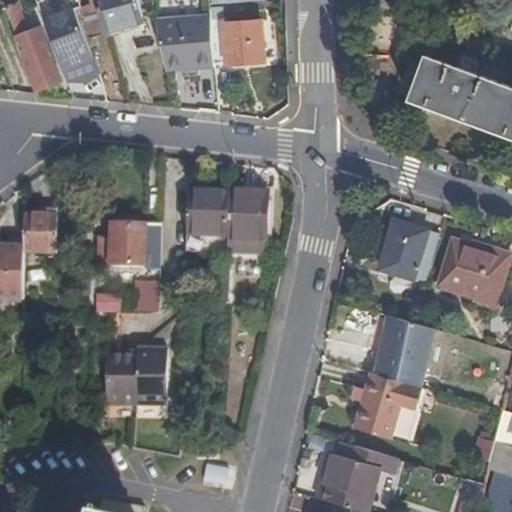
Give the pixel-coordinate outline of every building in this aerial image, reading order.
[(97,0),(80,0),(83,10),(82,10),(90,39),(107,34),(106,32),(97,0)] [(126,27),(119,0),(97,0),(106,32),(126,27)] [(138,0),(119,0),(126,27),(145,22),(138,0)] [(26,62),(38,90),(63,81),(41,29),(29,33),(18,4),(7,8),(26,62)] [(90,62),(96,77),(99,76),(74,10),(72,11),(90,62)] [(83,82),(96,77),(90,62),(72,11),(44,22),(64,73),(78,69),(83,82)] [(212,20),(216,66),(264,62),(261,23),(225,25),(224,19),(212,20)] [(156,24),(165,70),(216,66),(212,20),(156,24)] [(511,135),(511,89),(425,56),(407,97),(511,135)] [(67,80),(83,82),(78,69),(64,73),(67,80)] [(267,192),(229,191),(229,193),(226,236),(226,241),(265,242),(267,192)] [(226,236),(229,193),(188,192),(186,234),(226,236)] [(56,254),(56,210),(44,210),(44,218),(37,217),(24,217),(23,249),(23,253),(56,254)] [(159,267),(160,226),(110,224),(111,239),(98,239),(98,265),(159,267)] [(380,271),(422,284),(435,249),(438,237),(394,225),(380,271)] [(507,258),(450,240),(437,287),(494,304),(507,258)] [(23,249),(0,248),(0,299),(23,300),(23,285),(23,253),(23,249)] [(158,313),(158,286),(147,286),(146,294),(146,313),(158,313)] [(146,294),(95,294),(95,313),(146,313),(146,294)] [(374,373),(420,387),(432,327),(409,320),(389,314),(383,348),(379,348),(374,373)] [(106,406),(155,406),(157,351),(137,351),(136,354),(121,353),(107,353),(106,406)] [(157,351),(155,406),(166,406),(167,351),(157,351)] [(414,409),(420,387),(374,373),(370,372),(364,390),(361,402),(353,426),(388,436),(399,405),(414,409)] [(364,390),(355,387),(351,399),(361,402),(364,390)] [(11,427),(11,445),(22,445),(22,422),(10,422),(11,427)] [(0,427),(0,445),(11,445),(11,427),(0,427)] [(487,465),(493,444),(476,439),(471,459),(487,465)] [(218,460),(216,440),(215,440),(195,440),(197,461),(218,460)] [(320,498),(365,511),(369,511),(385,456),(344,442),(340,456),(335,455),(328,485),(324,483),(320,498)] [(487,465),(486,469),(505,475),(511,449),(511,448),(493,442),(493,444),(487,465)] [(209,464),(206,485),(233,489),(236,468),(209,464)] [(475,511),(511,511),(511,477),(505,475),(486,469),(482,485),(478,503),(475,511)] [(143,511),(145,506),(102,498),(98,511),(143,511)] [(457,511),(475,511),(478,503),(461,498),(457,511)]
